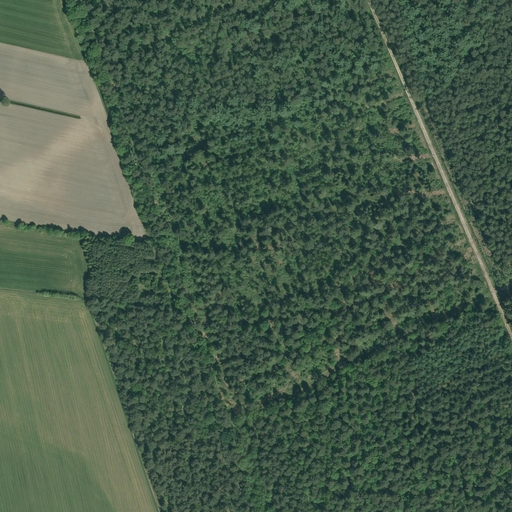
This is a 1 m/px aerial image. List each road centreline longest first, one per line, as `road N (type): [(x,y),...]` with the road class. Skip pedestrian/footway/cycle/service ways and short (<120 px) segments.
road 1 (track): [(511,342),(368,0)]
road 2 (track): [(163,511),(112,346)]
